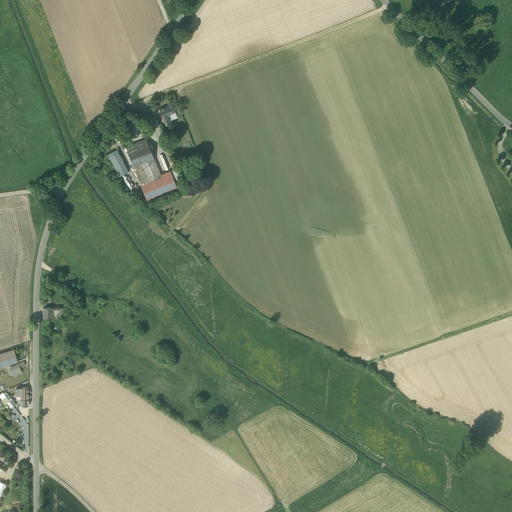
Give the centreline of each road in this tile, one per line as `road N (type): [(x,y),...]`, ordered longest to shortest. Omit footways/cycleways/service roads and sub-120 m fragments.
road 1 (track): [(388,5),(120,106)]
road 2 (secondary): [(35,465),(35,298),(41,250),(63,188)]
road 3 (secondary): [(63,188),(171,33)]
road 4 (secondary): [(382,0),(511,127)]
